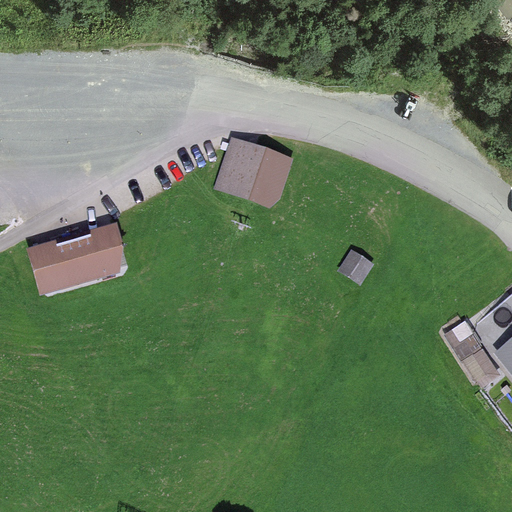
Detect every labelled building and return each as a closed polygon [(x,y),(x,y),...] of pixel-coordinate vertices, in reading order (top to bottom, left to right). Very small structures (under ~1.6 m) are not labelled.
[(231,139),(214,191),(242,200),(271,210),(280,200),(293,160),(231,139)] [(120,275),(124,249),(116,227),(27,252),(41,299),(120,275)] [(375,265),(353,250),(339,273),(361,287),(375,265)] [(511,296),(474,326),(511,374),(511,296)] [(501,378),(466,323),(445,337),(481,391),(501,378)]
